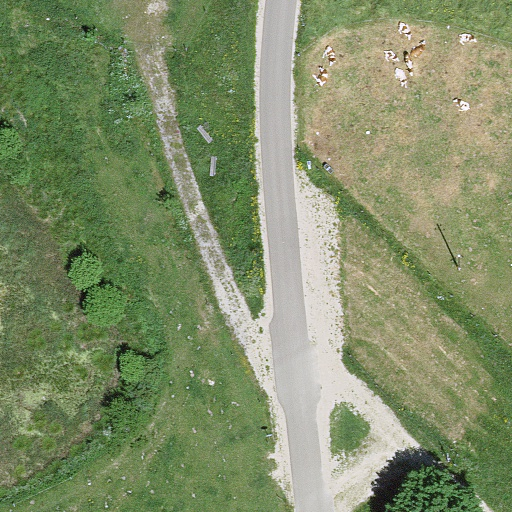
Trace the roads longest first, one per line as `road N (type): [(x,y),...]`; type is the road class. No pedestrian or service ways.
road 1 (unclassified): [(313,511),(278,145),(279,0)]
road 2 (track): [(165,0),(154,105),(232,326),(295,386)]
road 3 (track): [(293,349),(415,457),(462,511)]
